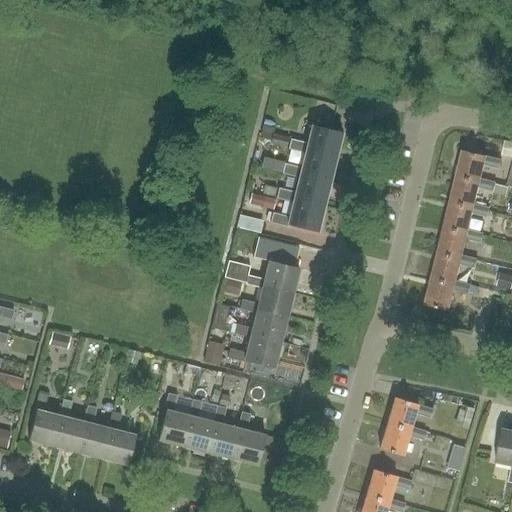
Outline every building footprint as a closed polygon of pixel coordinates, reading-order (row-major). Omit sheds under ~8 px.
[(294,141),(292,151),(308,155),(308,152),(338,159),(344,134),(315,127),(311,145),(294,141)] [(466,150),(459,176),(485,183),(485,181),(489,166),(503,170),(505,161),(466,150)] [(288,165),(286,174),(302,178),(303,176),(332,184),(338,159),(308,152),(308,155),(304,169),(288,165)] [(282,188),(280,199),(296,203),(326,210),(332,184),(303,176),(302,178),(299,192),(282,188)] [(459,176),(452,202),(478,208),(480,203),(483,190),(497,194),(499,185),(485,181),(485,183),(459,176)] [(249,204),(263,208),(265,198),(251,194),(249,204)] [(452,202),(446,227),(471,234),(472,232),(476,215),(490,219),(493,207),(480,203),(478,208),(452,202)] [(275,214),(273,224),(290,228),(290,225),(320,233),(326,210),(296,203),(292,218),(275,214)] [(511,204),(510,211),(499,208),(498,213),(511,216),(511,204)] [(242,214),(240,228),(265,230),(267,216),(242,214)] [(446,227),(439,253),(465,260),(466,257),(469,243),(481,247),(484,236),(472,232),(471,234),(446,227)] [(439,253),(432,279),(458,286),(459,280),(463,267),(475,270),(478,260),(466,257),(465,260),(439,253)] [(295,295),(301,271),(270,263),(266,280),(250,276),(248,286),(264,290),(264,288),(295,295)] [(432,279),(425,305),(451,311),(457,290),(469,293),(472,283),(459,280),(458,286),(432,279)] [(238,296),(241,283),(227,280),(224,292),(238,296)] [(289,319),(295,295),(264,288),(264,290),(260,305),(245,301),(242,311),(258,315),(258,312),(289,319)] [(0,319),(12,323),(15,312),(0,308),(0,319)] [(283,343),(289,319),(258,312),(258,315),(254,330),(238,326),(236,336),(252,340),(253,336),(283,343)] [(0,345),(6,347),(8,338),(0,336),(0,345)] [(71,352),(73,340),(56,336),(53,348),(71,352)] [(277,368),(283,343),(253,336),(252,340),(248,354),(232,350),(230,359),(247,363),(248,360),(277,368)] [(219,365),(224,346),(208,342),(203,361),(219,365)] [(167,412),(160,440),(185,447),(192,418),(189,418),(175,414),(179,397),(169,394),(165,411),(167,412)] [(62,419),(59,418),(46,415),(50,397),(39,395),(35,412),(37,414),(29,443),(54,449),(62,419)] [(396,398),(388,425),(411,432),(412,429),(416,415),(430,419),(433,410),(396,398)] [(192,418),(185,447),(209,453),(217,425),(213,424),(198,420),(203,403),(194,400),(189,418),(192,418)] [(86,425),(84,425),(70,421),(74,404),(64,401),(59,418),(62,419),(54,449),(78,456),(86,425)] [(217,425),(209,453),(234,460),(242,431),(238,430),(224,426),(228,409),(218,407),(213,424),(217,425)] [(110,432),(109,431),(96,428),(100,411),(88,408),(84,425),(86,425),(78,456),(103,462),(110,432)] [(242,431),(234,460),(259,466),(266,437),(248,432),(253,414),(243,413),(238,430),(242,431)] [(127,468),(135,438),(118,433),(122,417),(113,415),(109,431),(110,432),(103,462),(127,468)] [(425,433),(412,429),(411,432),(388,425),(380,451),(402,458),(409,438),(422,442),(425,433)] [(10,432),(0,429),(0,447),(6,449),(10,432)] [(511,483),(511,433),(502,431),(495,462),(511,465),(511,469),(509,482),(511,483)] [(442,473),(461,476),(463,460),(444,457),(442,473)] [(375,469),(367,496),(389,503),(390,500),(395,486),(409,490),(412,481),(375,469)] [(401,511),(404,504),(390,500),(389,503),(367,496),(361,511),(386,511),(388,509),(397,511),(401,511)]
